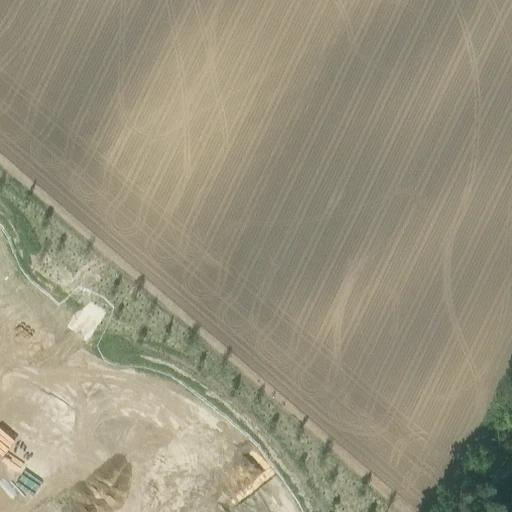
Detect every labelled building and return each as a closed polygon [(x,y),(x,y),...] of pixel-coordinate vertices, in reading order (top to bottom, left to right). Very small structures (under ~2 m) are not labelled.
[(192,393),(186,398),(194,408),(200,403),(192,393)] [(183,406),(174,413),(179,420),(188,412),(183,406)] [(174,413),(164,421),(169,427),(179,420),(174,413)] [(225,414),(209,427),(234,457),(249,445),(225,414)] [(209,427),(194,439),(219,469),(234,457),(209,427)] [(153,430),(144,437),(149,444),(158,436),(153,430)] [(144,437),(134,445),(139,451),(149,444),(144,437)] [(194,439),(179,451),(204,481),(219,469),(194,439)] [(179,451),(164,463),(189,493),(204,481),(179,451)] [(123,454),(114,462),(119,468),(128,460),(123,454)] [(114,462),(104,469),(109,475),(119,468),(114,462)] [(164,463),(149,475),(174,505),(189,493),(164,463)] [(149,475),(134,487),(154,511),(165,511),(174,505),(149,475)] [(274,476),(259,488),(277,511),(291,511),(299,506),(274,476)] [(93,478),(84,486),(89,492),(98,484),(93,478)] [(84,486),(74,493),(80,499),(89,492),(84,486)] [(154,511),(134,487),(119,499),(129,511),(154,511)] [(277,511),(259,488),(244,500),(252,511),(277,511)] [(129,511),(119,499),(104,511),(105,511),(129,511)] [(252,511),(244,500),(229,511),(252,511)]
